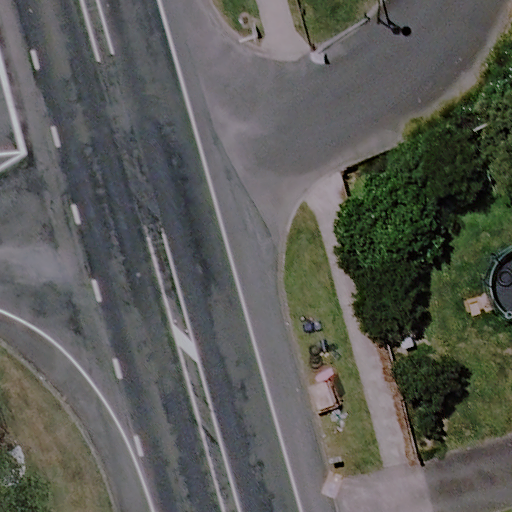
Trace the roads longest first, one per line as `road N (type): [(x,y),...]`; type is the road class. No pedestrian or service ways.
road 1 (tertiary): [(232,511),(127,134)]
road 2 (tertiary): [(127,134),(90,0)]
road 3 (residential): [(127,134),(0,171)]
